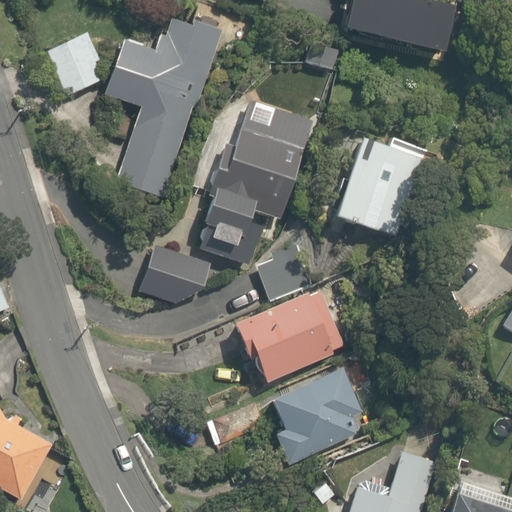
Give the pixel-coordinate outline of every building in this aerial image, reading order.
[(338,4),(329,30),(385,49),(394,24),(338,4)] [(182,27),(160,19),(154,35),(146,33),(141,50),(113,40),(95,95),(132,107),(108,180),(158,197),(217,29),(185,17),(182,27)] [(83,61),(88,58),(76,31),(36,50),(58,97),(93,81),(83,61)] [(327,71),(331,42),(312,40),(308,68),(327,71)] [(303,128),(262,114),(256,130),(232,122),(224,147),(217,144),(191,218),(202,222),(196,241),(199,242),(196,250),(240,265),(253,226),(237,221),(241,210),(271,220),(303,128)] [(384,201),(397,205),(402,186),(395,184),(400,167),(407,169),(409,161),(421,164),(423,156),(424,153),(386,143),(385,145),(384,149),(343,137),(320,218),(383,236),(386,227),(390,228),(393,219),(380,216),(384,201)] [(204,265),(140,244),(134,294),(171,306),(196,289),(204,265)] [(265,258),(250,264),(268,299),(305,284),(288,244),(263,254),(265,258)] [(0,309),(8,306),(0,284),(0,309)] [(299,293),(220,323),(236,359),(242,356),(257,384),(329,353),(329,349),(342,349),(348,295),(314,287),(299,293)] [(511,304),(500,331),(511,336),(511,384),(508,394),(511,395),(511,304)] [(338,364),(260,400),(267,414),(269,443),(278,463),(353,428),(347,414),(359,409),(338,364)] [(0,490),(17,500),(45,443),(7,423),(10,421),(5,413),(0,416),(0,490)] [(338,511),(417,511),(423,494),(422,460),(391,454),(382,497),(344,489),(338,511)] [(511,511),(511,497),(451,481),(440,511),(511,511)]
